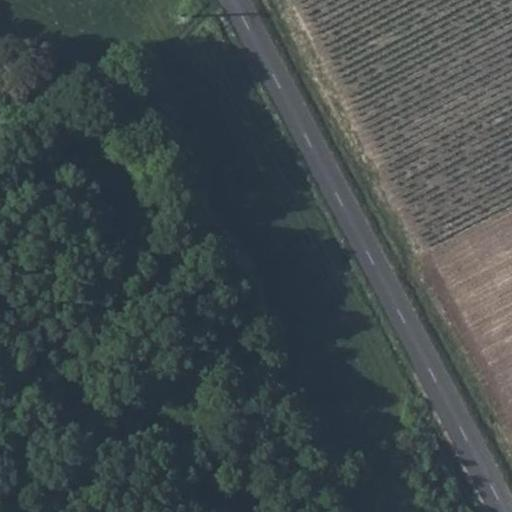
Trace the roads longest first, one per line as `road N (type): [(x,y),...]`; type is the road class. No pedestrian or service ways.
road 1 (tertiary): [(500,511),(228,0)]
road 2 (track): [(222,0),(152,78),(63,138)]
